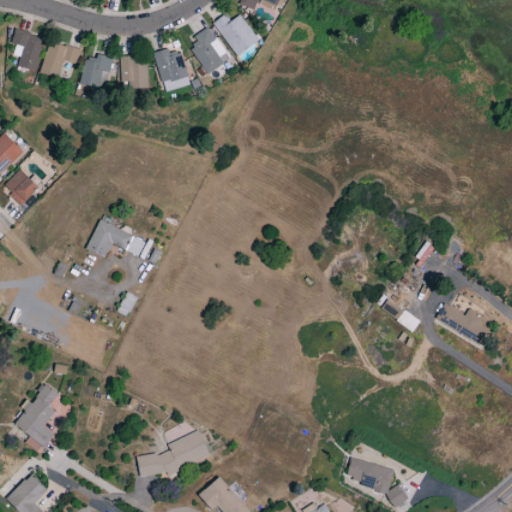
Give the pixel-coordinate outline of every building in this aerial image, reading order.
[(278,0),(240,0),(238,5),(252,10),(256,0),(258,0),(275,7),(278,0)] [(211,23),(234,57),(257,42),(239,15),(229,22),(224,15),(211,23)] [(193,37),(197,43),(188,49),(206,75),(222,65),(217,57),(224,53),(207,27),(193,37)] [(44,39),(14,29),(9,44),(15,46),(12,55),(18,57),(15,66),(33,72),(44,39)] [(79,51),(49,41),(38,73),(56,79),(62,62),(74,66),(79,51)] [(163,92),(188,85),(179,51),(168,54),(167,49),(152,53),(163,92)] [(78,85),(103,89),(110,57),(95,55),(94,60),(83,58),(78,85)] [(118,57),(119,89),(127,89),(127,93),(146,93),(145,59),(134,59),(134,56),(118,57)] [(0,135),(0,174),(21,152),(2,134),(0,135)] [(19,205),(37,189),(19,170),(1,186),(19,205)] [(85,251),(105,259),(110,246),(137,257),(144,241),(97,221),(85,251)] [(463,316),(442,304),(432,321),(479,347),(487,333),(477,327),(482,318),(467,309),(463,316)] [(13,425),(28,437),(23,443),(37,453),(51,434),(42,427),(53,412),(47,407),(56,395),(42,385),(29,403),(25,400),(19,409),(23,412),(13,425)] [(137,476),(206,465),(201,434),(169,439),(171,451),(134,457),(137,476)] [(357,487),(387,494),(392,469),(348,460),(345,478),(358,480),(357,487)] [(46,491),(29,474),(4,499),(16,511),(40,511),(33,504),(46,491)] [(215,506),(220,511),(248,511),(217,477),(197,496),(210,511),(215,506)] [(406,501),(398,485),(384,492),(392,508),(406,501)]
